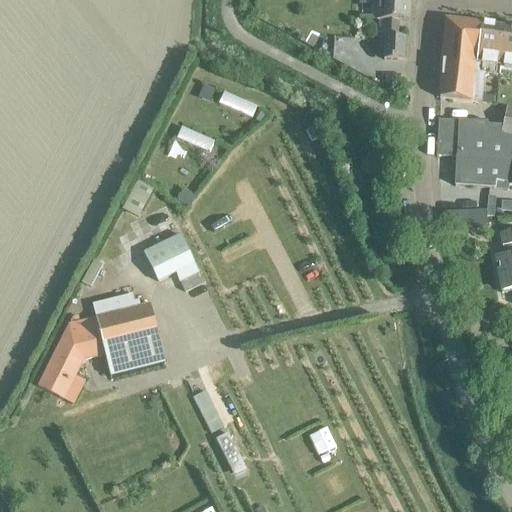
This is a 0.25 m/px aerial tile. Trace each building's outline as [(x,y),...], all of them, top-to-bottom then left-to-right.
[(408,24),(409,0),(378,0),(378,39),(400,40),(400,36),(399,36),(400,23),(406,24),(408,24)] [(477,66),(481,26),(445,22),(441,63),(439,100),(481,105),(485,77),(485,76),(481,76),(482,66),(477,66)] [(502,39),(503,29),(481,26),(477,66),(482,66),(481,76),(485,76),(485,77),(492,78),(494,58),(499,59),(501,46),(496,46),(497,38),(502,39)] [(511,30),(503,29),(502,39),(497,38),(496,46),(501,46),(499,59),(494,58),(492,78),(499,79),(500,70),(511,71),(511,30)] [(400,40),(378,39),(378,40),(384,40),(383,61),(404,62),(405,40),(405,37),(400,36),(400,40)] [(511,112),(505,111),(502,130),(501,138),(511,140),(511,112)] [(511,140),(501,138),(502,130),(485,127),(485,125),(438,122),(436,158),(455,159),(454,188),(511,192),(511,187),(511,181),(511,140)] [(511,232),(500,235),(504,259),(497,260),(502,294),(511,292),(511,232)] [(179,285),(197,278),(181,239),(146,253),(159,287),(177,279),(179,285)] [(138,302),(134,303),(132,297),(92,307),(95,321),(79,324),(77,317),(72,317),(38,386),(74,404),(85,383),(72,377),(82,357),(101,352),(106,374),(161,361),(149,308),(139,311),(138,302)]
